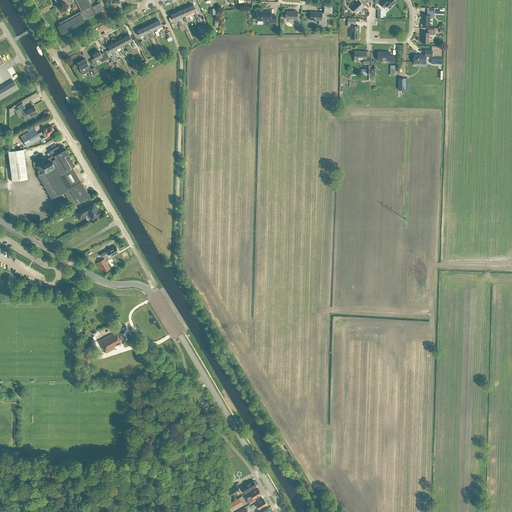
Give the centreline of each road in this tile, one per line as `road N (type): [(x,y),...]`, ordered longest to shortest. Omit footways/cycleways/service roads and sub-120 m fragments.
road 1 (track): [(164,16),(181,57),(177,273),(321,511)]
road 2 (tertiary): [(284,511),(147,287),(100,280),(0,220)]
road 3 (unclassified): [(133,248),(0,22)]
